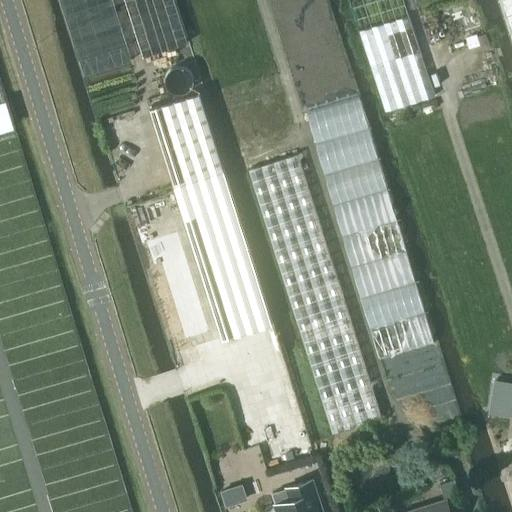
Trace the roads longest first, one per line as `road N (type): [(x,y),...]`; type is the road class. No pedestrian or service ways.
road 1 (unclassified): [(166,511),(8,0)]
road 2 (track): [(404,424),(272,0)]
road 3 (track): [(45,511),(0,365)]
